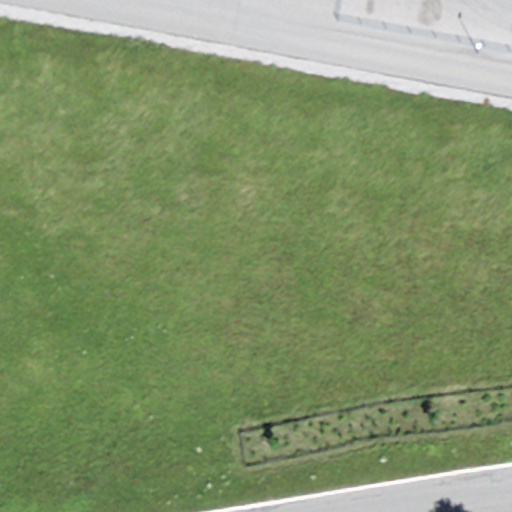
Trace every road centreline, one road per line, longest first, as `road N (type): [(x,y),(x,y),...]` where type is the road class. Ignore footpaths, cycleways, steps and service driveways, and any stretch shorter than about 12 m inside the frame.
road 1 (unclassified): [(31,0),(511,89)]
road 2 (unclassified): [(370,511),(511,489)]
